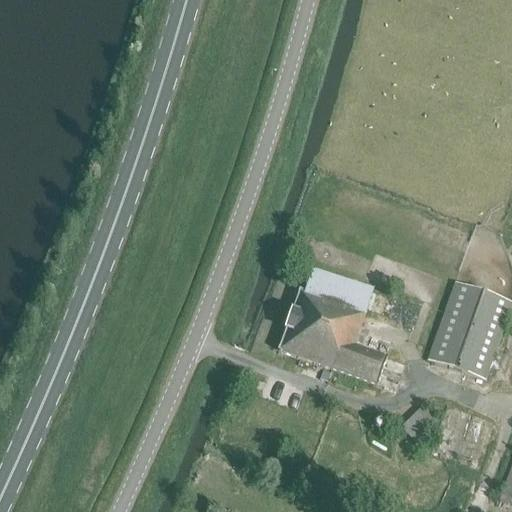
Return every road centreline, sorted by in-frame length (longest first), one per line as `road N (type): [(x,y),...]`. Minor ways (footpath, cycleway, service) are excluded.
road 1 (unclassified): [(120,511),(195,344),(309,0)]
road 2 (primary): [(0,493),(88,289),(185,0)]
road 3 (track): [(433,390),(505,420),(474,511)]
